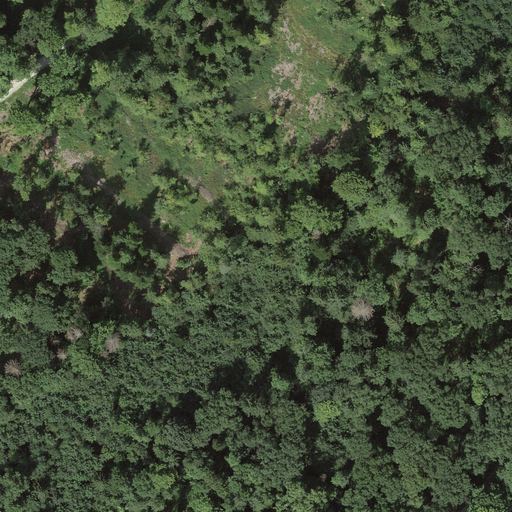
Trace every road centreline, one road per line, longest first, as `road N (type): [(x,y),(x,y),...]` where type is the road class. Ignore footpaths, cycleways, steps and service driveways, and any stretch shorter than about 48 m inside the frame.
road 1 (track): [(366,511),(281,419),(293,302),(335,257),(341,188)]
road 2 (track): [(119,0),(0,91)]
